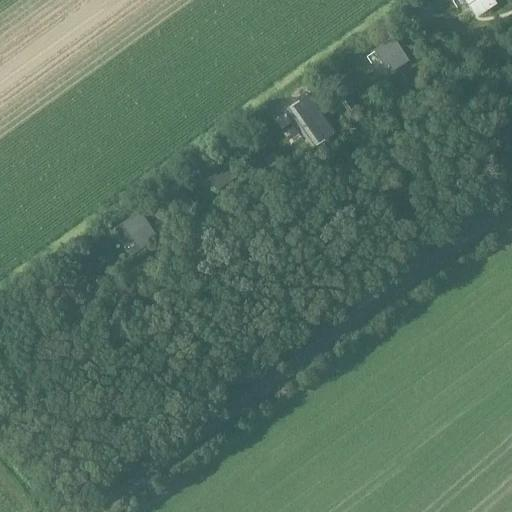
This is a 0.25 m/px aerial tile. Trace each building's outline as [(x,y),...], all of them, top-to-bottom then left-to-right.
[(461,0),(474,18),(495,5),(492,0),(461,0)] [(392,38),(372,51),(387,74),(406,61),(392,38)] [(282,110),(294,129),(298,135),(318,121),(302,97),(282,110)] [(215,191),(235,178),(219,153),(199,166),(215,191)] [(154,235),(138,211),(111,229),(127,253),(134,249),(154,235)]
